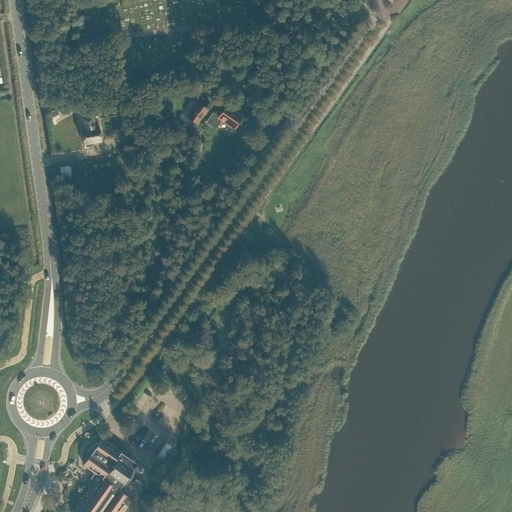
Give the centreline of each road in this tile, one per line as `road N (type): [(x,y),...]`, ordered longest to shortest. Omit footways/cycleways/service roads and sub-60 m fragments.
road 1 (tertiary): [(381,8),(143,343)]
road 2 (tertiary): [(51,277),(13,0)]
